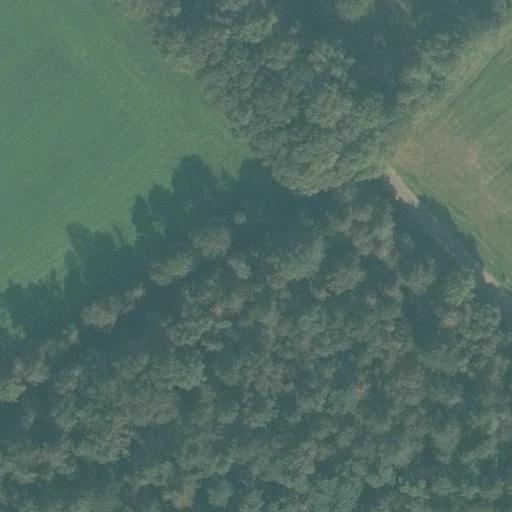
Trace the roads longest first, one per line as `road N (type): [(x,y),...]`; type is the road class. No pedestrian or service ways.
road 1 (track): [(0,399),(364,152)]
road 2 (unclassified): [(511,311),(223,0)]
